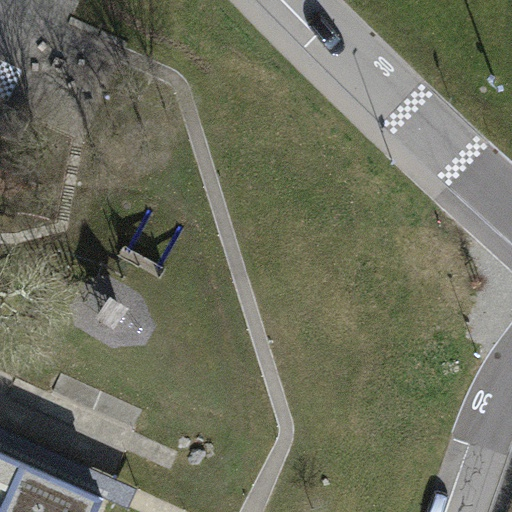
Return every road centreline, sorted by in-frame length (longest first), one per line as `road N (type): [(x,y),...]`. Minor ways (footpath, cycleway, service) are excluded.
road 1 (residential): [(511,200),(300,0)]
road 2 (residential): [(511,383),(492,409),(459,511)]
